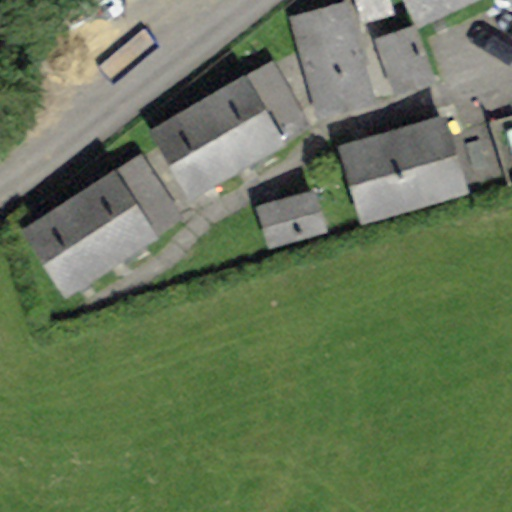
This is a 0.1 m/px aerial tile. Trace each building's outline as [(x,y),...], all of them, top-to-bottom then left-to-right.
[(363,0),(370,19),(385,15),(380,0),(363,0)] [(511,0),(408,0),(418,21),(462,0),(511,0)] [(296,18),(323,114),(370,102),(342,5),(296,18)] [(380,41),(398,91),(431,80),(414,29),(380,41)] [(271,66),(155,133),(190,193),(306,126),(271,66)] [(344,151),(364,218),(463,188),(444,122),(344,151)] [(140,160),(27,233),(65,291),(178,218),(140,160)] [(261,210),(271,244),(322,229),(312,195),(261,210)]
